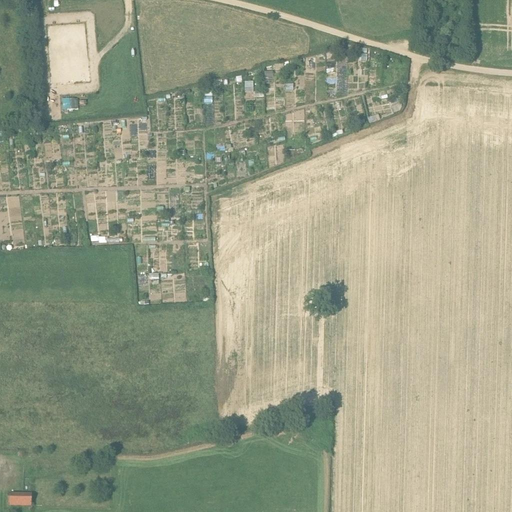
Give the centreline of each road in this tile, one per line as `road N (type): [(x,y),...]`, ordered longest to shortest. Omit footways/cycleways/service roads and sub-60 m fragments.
road 1 (unclassified): [(222,0),(415,58),(511,74)]
road 2 (track): [(306,154),(404,113),(415,58)]
